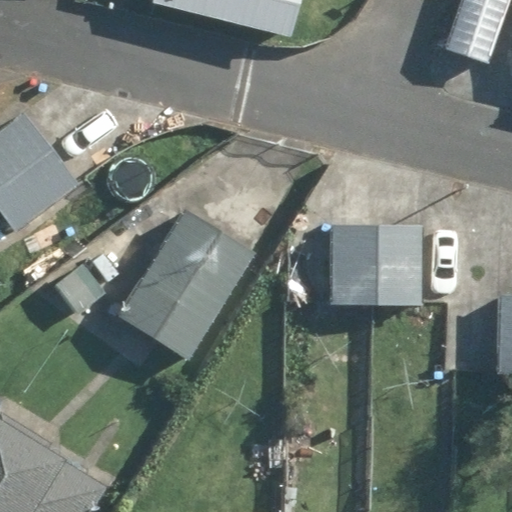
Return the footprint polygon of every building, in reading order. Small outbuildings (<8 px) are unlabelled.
[(143,0),(141,12),(282,45),(292,0),(143,0)] [(503,0),(456,0),(441,56),(484,68),(503,0)] [(19,120),(0,134),(0,221),(9,233),(69,190),(19,120)] [(121,329),(177,367),(249,262),(179,214),(113,311),(127,320),(121,329)] [(421,231),(324,227),(321,295),(418,299),(421,231)] [(511,298),(492,299),(490,379),(511,379),(511,298)] [(0,511),(94,511),(104,497),(0,429),(0,511)]
